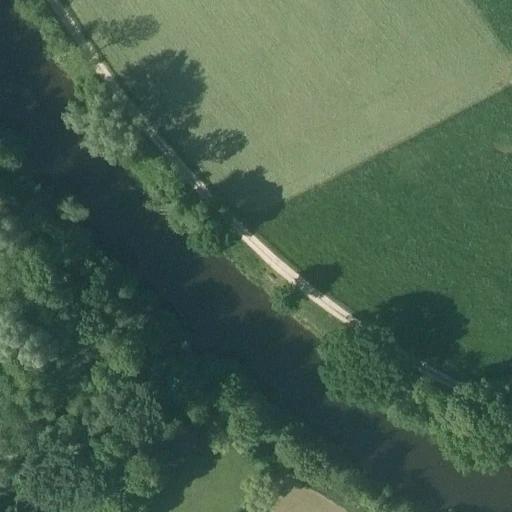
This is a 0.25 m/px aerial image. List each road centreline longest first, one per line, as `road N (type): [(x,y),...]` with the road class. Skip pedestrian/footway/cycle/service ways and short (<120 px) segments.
road 1 (track): [(62,0),(148,124),(291,286),(439,388),(511,420)]
road 2 (track): [(361,511),(184,407),(19,240),(0,204)]
